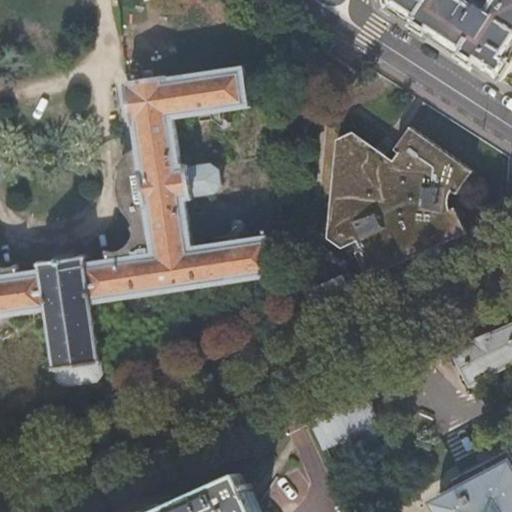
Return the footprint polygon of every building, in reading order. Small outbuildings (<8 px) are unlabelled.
[(511,0),(495,0),(489,10),(473,0),(389,0),(392,9),(443,42),(502,80),(511,64),(511,55),(511,54),(511,0)] [(0,338),(1,338),(2,339),(7,338),(9,336),(12,334),(14,330),(15,326),(15,321),(14,321),(13,315),(48,310),(50,326),(48,327),(49,329),(51,329),(54,346),(51,347),(52,349),(54,349),(56,366),(54,366),(55,368),(57,368),(58,380),(66,386),(99,381),(104,374),(102,362),(105,362),(105,360),(102,360),(100,343),(102,343),(102,340),(99,340),(97,323),(100,322),(99,320),(97,320),(94,303),(128,298),(129,304),(128,304),(130,309),(132,312),(136,315),(138,317),(143,318),(146,318),(153,315),(156,313),(159,308),(160,303),(159,297),(158,294),(277,276),(270,236),(194,247),(187,200),(194,199),(193,196),(216,193),(222,186),(220,171),(211,165),(189,168),(189,165),(182,166),(175,118),(251,107),(245,67),(170,79),(169,77),(130,82),(131,85),(129,85),(135,125),(137,125),(140,148),(129,153),(124,157),(117,166),(121,170),(117,181),(117,184),(118,193),(122,202),(133,216),(137,224),(138,232),(138,235),(136,238),(131,245),(124,249),(110,252),(111,260),(88,263),(87,259),(89,259),(88,256),(86,256),(86,254),(84,254),(84,257),(44,262),(44,260),(41,260),(42,263),(40,263),(40,265),(42,265),(43,270),(17,274),(15,263),(2,266),(0,266),(0,338)] [(357,253),(369,278),(413,258),(467,233),(456,208),(451,210),(450,205),(450,200),(451,195),(453,191),(458,194),(474,171),(412,127),(396,150),(400,153),(395,161),(384,153),(354,132),(338,140),(329,238),(343,248),(359,241),(363,250),(357,253)] [(511,323),(450,352),(469,387),(511,363),(511,323)] [(357,432),(366,452),(382,445),(373,425),(379,422),(364,391),(353,396),(310,416),(325,447),(357,432)] [(511,511),(511,448),(497,457),(498,460),(459,477),(460,479),(456,492),(456,499),(455,511),(511,511)] [(154,511),(258,511),(241,473),(154,511)]
